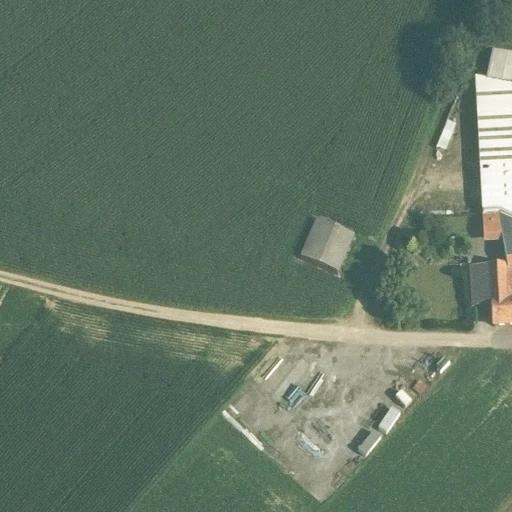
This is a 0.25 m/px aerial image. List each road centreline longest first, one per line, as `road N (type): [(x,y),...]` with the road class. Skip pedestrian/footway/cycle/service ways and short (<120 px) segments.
road 1 (residential): [(511,342),(199,325),(0,289)]
road 2 (track): [(354,330),(455,89)]
